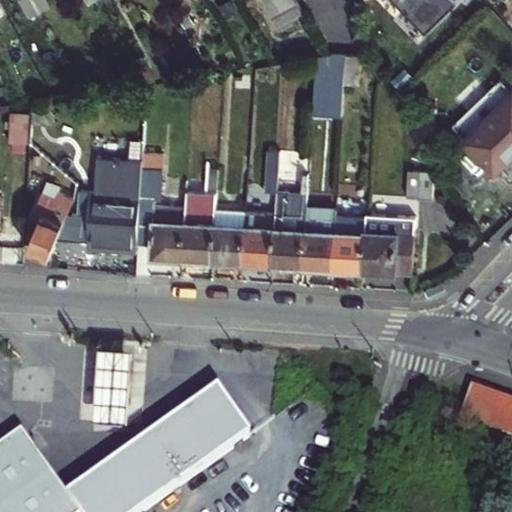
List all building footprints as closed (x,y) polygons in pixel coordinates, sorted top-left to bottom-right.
[(33,0),(20,0),(30,17),(40,12),(33,0)] [(47,0),(33,0),(40,12),(50,6),(47,0)] [(297,0),(262,0),(279,29),(305,14),(297,0)] [(400,0),(428,29),(458,0),(400,0)] [(317,56),(313,113),(343,115),(345,84),(347,51),(333,54),(328,55),(317,56)] [(361,52),(347,51),(345,84),(359,85),(361,52)] [(249,77),(234,76),(234,91),(248,92),(249,77)] [(511,154),(511,87),(504,80),(456,127),(497,169),(511,154)] [(55,110),(34,108),(33,124),(54,125),(55,110)] [(10,141),(30,142),(32,112),(11,111),(10,141)] [(280,151),(268,150),(266,191),(277,191),(280,151)] [(291,151),(280,151),(277,191),(289,192),(291,151)] [(162,199),(164,153),(144,152),(142,194),(139,241),(153,242),(152,257),(168,257),(184,258),(186,220),(155,219),(156,205),(157,199),(162,199)] [(139,244),(139,241),(142,194),(141,194),(143,157),(99,155),(97,191),(81,190),(80,214),(68,214),(58,239),(84,240),(90,241),(139,244)] [(220,167),(208,167),(207,187),(219,187),(220,167)] [(408,197),(434,198),(436,171),(410,169),(408,197)] [(16,244),(30,249),(53,189),(40,184),(42,178),(33,174),(30,180),(29,187),(38,194),(16,244)] [(74,197),(53,189),(30,249),(41,253),(51,257),(58,239),(68,214),(74,197)] [(289,192),(277,191),(276,212),(273,264),(289,265),(304,266),(307,214),(308,200),(308,193),(289,192)] [(308,200),(307,214),(337,216),(337,215),(338,202),(308,200)] [(186,206),(156,205),(155,219),(186,220),(186,206)] [(217,209),(186,206),(186,220),(217,222),(217,209)] [(247,210),(217,209),(217,222),(246,224),(247,210)] [(246,224),(244,262),(258,263),(273,264),(276,212),(247,210),(246,224)] [(402,215),(368,213),(368,217),(364,269),(389,271),(414,272),(417,235),(415,235),(401,233),(402,215)] [(337,216),(307,214),(304,266),(319,267),(334,267),(337,216)] [(337,216),(334,267),(349,268),(364,269),(368,217),(337,215),(337,216)] [(417,216),(402,215),(401,233),(415,235),(417,216)] [(217,222),(186,220),(184,258),(199,259),(214,260),(217,222)] [(246,224),(217,222),(214,260),(229,261),(244,262),(246,224)] [(139,244),(90,241),(90,247),(139,249),(139,244)] [(134,348),(101,346),(99,372),(96,419),(129,421),(132,375),(134,348)] [(14,427),(0,436),(0,511),(124,511),(242,428),(210,382),(167,413),(60,491),(14,427)] [(511,403),(470,388),(460,418),(511,435),(511,403)]
